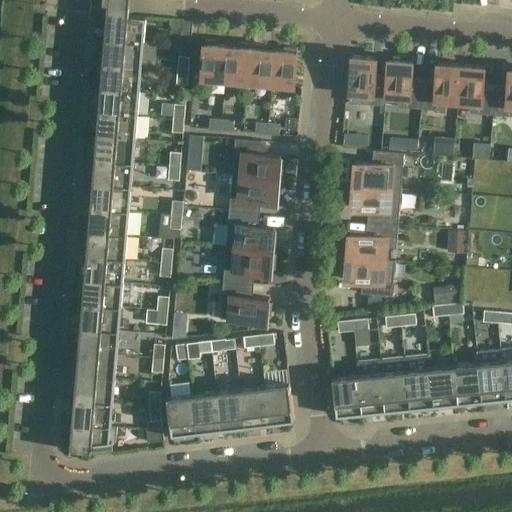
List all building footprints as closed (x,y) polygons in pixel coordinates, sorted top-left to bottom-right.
[(108,0),(105,39),(144,43),(146,17),(129,16),(130,1),(130,0),(108,0)] [(193,21),(183,20),(182,39),(191,40),(193,21)] [(105,39),(103,63),(142,66),(144,43),(105,39)] [(225,80),(228,45),(219,44),(219,40),(205,39),(202,78),(225,80)] [(248,82),(251,43),(238,42),(238,46),(228,45),(225,80),(248,82)] [(248,82),(271,84),(274,49),(264,48),(265,44),(251,43),(248,82)] [(283,50),(274,49),(271,84),(294,86),(297,47),(284,46),(283,50)] [(189,70),(190,56),(179,55),(177,69),(189,70)] [(385,105),(386,96),(387,80),(375,79),(377,57),(353,55),(349,93),(362,94),(361,103),(385,105)] [(389,58),(387,80),(386,96),(398,97),(397,106),(422,108),(424,83),(411,82),(413,60),(409,60),(409,56),(393,55),(393,59),(389,58)] [(446,101),(458,102),(461,64),(438,62),(436,84),(424,83),(422,108),(445,110),(446,101)] [(140,90),(142,66),(103,63),(101,87),(140,90)] [(493,115),(495,89),(483,88),(485,66),(461,64),(458,102),(470,103),(469,112),(493,115)] [(511,68),(510,69),(508,90),(495,89),(493,115),(511,116),(511,68)] [(187,84),(189,70),(177,69),(176,84),(187,84)] [(101,87),(99,111),(138,114),(140,90),(101,87)] [(184,118),(186,104),(174,103),(173,117),(184,118)] [(136,138),(138,114),(99,111),(97,135),(136,138)] [(221,129),(222,117),(210,116),(209,128),(221,129)] [(183,132),(184,118),(173,117),(172,131),(183,132)] [(222,117),(221,129),(233,130),(234,118),(222,117)] [(255,131),(267,132),(268,121),(256,120),(255,131)] [(280,122),(268,121),(267,132),(280,133),(280,122)] [(95,159),(134,162),(136,138),(97,135),(95,159)] [(188,152),(202,153),(204,136),(189,135),(188,152)] [(235,138),(232,174),(279,178),(280,174),(283,175),(285,159),(281,159),(281,154),(259,153),(261,140),(235,138)] [(354,184),(391,187),(393,164),(403,165),(404,152),(379,150),(378,162),(356,161),(356,165),(352,165),(351,180),(354,181),(354,184)] [(180,166),(182,152),(170,151),(169,165),(180,166)] [(132,186),(134,162),(95,159),(93,183),(132,186)] [(478,191),(476,162),(458,163),(460,192),(478,191)] [(180,166),(169,165),(168,179),(179,180),(180,166)] [(229,210),(255,212),(256,200),(277,201),(279,178),(232,174),(229,210)] [(130,210),(132,186),(93,183),(91,207),(130,210)] [(391,199),(391,187),(354,184),(352,208),(374,209),(373,222),(398,224),(400,200),(391,199)] [(182,215),(183,201),(172,200),(171,214),(182,215)] [(128,234),(130,210),(91,207),(89,231),(128,234)] [(229,210),(226,246),(273,250),(275,226),(253,224),(255,212),(229,210)] [(181,229),(182,215),(171,214),(170,228),(181,229)] [(348,256),(386,259),(387,247),(396,248),(398,224),(373,222),(372,234),(350,232),(348,256)] [(470,245),(470,227),(451,226),(451,244),(470,245)] [(87,255),(125,258),(128,234),(89,231),(87,255)] [(226,246),(223,281),(249,283),(250,271),(271,273),(272,269),(275,269),(277,253),(273,253),(273,250),(226,246)] [(172,262),(174,248),(162,247),(161,261),(172,262)] [(123,282),(125,258),(87,255),(85,279),(123,282)] [(384,282),(386,259),(348,256),(348,259),(344,259),(343,275),(347,275),(346,279),(368,281),(367,293),(392,296),(393,283),(384,282)] [(171,276),(172,262),(161,261),(160,275),(171,276)] [(121,306),(123,282),(85,279),(83,303),(121,306)] [(124,279),(124,301),(136,301),(137,279),(124,279)] [(217,288),(223,288),(220,318),(267,322),(268,318),(271,318),(273,302),(269,302),(269,297),(248,296),(249,283),(223,281),(199,279),(198,291),(211,292),(217,288)] [(168,310),(169,296),(158,295),(157,309),(168,310)] [(448,303),(449,314),(464,313),(463,302),(448,303)] [(83,303),(81,327),(119,330),(121,306),(83,303)] [(449,314),(448,303),(433,305),(434,316),(449,314)] [(167,324),(168,310),(157,309),(156,323),(167,324)] [(498,322),(499,311),(484,310),(483,321),(498,322)] [(511,312),(499,311),(498,322),(511,323),(511,312)] [(415,313),(400,314),(402,325),(417,324),(415,313)] [(402,325),(400,314),(385,316),(387,327),(402,325)] [(353,319),(354,330),(369,329),(368,318),(353,319)] [(354,330),(353,319),(338,321),(339,332),(354,330)] [(117,354),(119,330),(81,327),(79,351),(117,354)] [(258,334),(260,345),(275,344),(273,333),(258,334)] [(260,345),(258,334),(243,336),(245,347),(260,345)] [(211,340),(212,351),(227,349),(226,338),(211,340)] [(212,351),(211,340),(196,342),(197,353),(212,351)] [(164,358),(165,344),(154,343),(153,357),(164,358)] [(187,343),(176,344),(178,359),(189,358),(187,343)] [(115,378),(117,354),(79,351),(77,375),(115,378)] [(429,353),(405,356),(410,408),(434,405),(430,367),(429,353)] [(386,410),(410,408),(405,356),(381,358),(382,372),(386,410)] [(163,372),(164,358),(153,357),(152,371),(163,372)] [(357,361),(358,374),(362,412),(386,410),(382,372),(381,358),(357,361)] [(511,397),(511,358),(502,360),(506,398),(511,397)] [(502,360),(478,362),(482,400),(506,398),(502,360)] [(458,403),(482,400),(478,362),(454,364),(458,403)] [(454,364),(430,367),(434,405),(458,403),(454,364)] [(337,415),(362,412),(358,374),(333,377),(337,415)] [(77,375),(75,399),(113,402),(115,378),(77,375)] [(269,423),(294,420),(289,382),(264,385),(269,423)] [(264,385),(240,388),(245,426),(269,423),(264,385)] [(245,426),(240,388),(217,391),(221,429),(245,426)] [(150,391),(149,405),(160,406),(161,392),(150,391)] [(221,429),(217,391),(193,393),(197,432),(221,429)] [(172,435),(197,432),(193,393),(168,396),(172,435)] [(111,425),(113,402),(75,399),(73,422),(117,426),(111,425)] [(162,420),(160,406),(149,405),(151,421),(162,420)] [(116,441),(117,426),(73,422),(71,450),(72,451),(72,448),(90,449),(90,452),(112,450),(113,442),(116,441)] [(148,441),(164,440),(163,429),(146,428),(148,441)]
